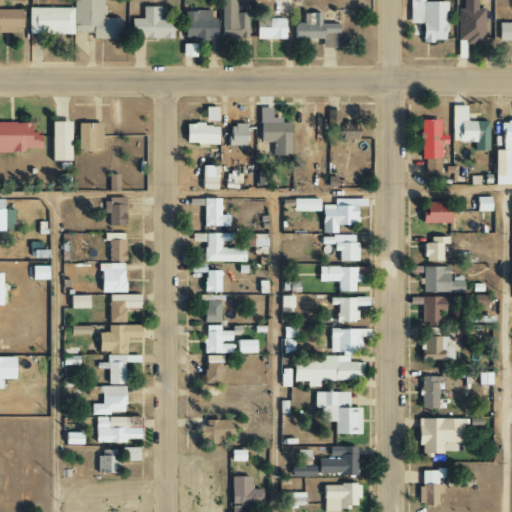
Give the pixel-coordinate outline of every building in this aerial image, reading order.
[(91,39),(119,39),(118,18),(102,18),(102,0),(72,0),(73,33),(91,33),(91,39)] [(220,0),(219,38),(247,39),(247,13),(234,12),(234,0),(220,0)] [(444,1),(408,0),(407,23),(419,23),(419,41),(444,41),(444,1)] [(483,9),(475,9),(474,0),(460,0),(460,9),(456,9),(455,43),(482,43),(483,9)] [(170,38),(169,19),(158,20),(158,6),(141,7),(141,19),(129,19),(129,39),(170,38)] [(72,8),(27,7),(27,34),(72,35),(72,8)] [(0,31),(20,31),(20,9),(0,9),(0,31)] [(182,39),(215,39),(215,18),(209,18),(209,11),(181,11),(182,39)] [(292,39),(320,39),(320,47),(334,47),(333,33),(338,33),(338,23),(319,23),(319,13),(308,13),(309,23),(291,23),(292,39)] [(283,39),(282,18),(254,18),(254,39),(283,39)] [(194,44),(180,44),(180,57),(194,57),(194,44)] [(450,150),(470,149),(470,151),(487,151),(487,121),(465,122),(464,106),(449,106),(450,150)] [(215,121),(215,107),(203,107),(203,121),(215,121)] [(289,123),(279,123),(279,118),(270,118),(270,108),(259,108),(258,142),(271,142),(271,156),(288,156),(289,123)] [(418,120),(419,159),(438,159),(438,145),(445,144),(445,135),(438,135),(438,120),(418,120)] [(511,184),(511,121),(500,121),(499,150),(492,150),(491,184),(511,184)] [(28,123),(0,122),(0,152),(23,153),(23,148),(39,148),(39,133),(28,133),(28,123)] [(68,122),(50,122),(49,161),(67,161),(68,122)] [(100,150),(100,123),(76,123),(76,150),(100,150)] [(215,145),(216,125),(183,124),(183,144),(215,145)] [(244,124),(227,124),(227,145),(244,146),(244,124)] [(423,160),(424,174),(439,173),(438,159),(423,160)] [(200,190),(215,190),(216,166),(200,165),(200,190)] [(107,191),(117,191),(117,175),(107,175),(107,191)] [(123,197),(106,198),(107,227),(124,226),(123,197)] [(488,211),(489,197),(474,197),(474,211),(488,211)] [(219,198),(201,199),(202,227),(227,226),(227,215),(219,215),(219,198)] [(10,209),(2,210),(1,200),(0,199),(0,231),(11,231),(10,209)] [(318,211),(317,199),(291,199),(292,212),(318,211)] [(333,199),(333,205),(320,205),(320,233),(336,233),(336,225),(355,225),(355,207),(365,207),(365,199),(333,199)] [(445,202),(420,203),(421,224),(446,223),(445,202)] [(106,261),(123,261),(123,233),(102,233),(102,242),(107,242),(106,261)] [(203,262),(243,262),(243,248),(220,248),(220,242),(230,242),(230,234),(191,233),(191,241),(203,241),(203,262)] [(265,234),(242,234),(242,246),(265,247),(265,234)] [(337,261),(356,261),(356,235),(332,235),(332,250),(337,250),(337,261)] [(446,237),(428,237),(428,243),(421,243),(421,261),(440,261),(440,244),(446,244),(446,237)] [(122,292),(122,263),(97,264),(98,292),(122,292)] [(45,280),(45,266),(29,266),(29,280),(45,280)] [(421,267),(421,293),(462,292),(462,277),(448,278),(447,266),(421,267)] [(367,267),(317,267),(317,281),(337,282),(337,291),(354,292),(354,282),(360,282),(360,273),(367,273),(367,267)] [(218,292),(218,271),(202,271),(202,292),(218,292)] [(139,308),(139,294),(106,295),(107,323),(123,323),(122,308),(139,308)] [(281,312),(293,313),(294,294),(281,294),(281,312)] [(86,295),(68,295),(68,308),(86,308),(86,295)] [(202,322),(217,323),(218,296),(203,296),(202,322)] [(443,297),(420,297),(419,324),(438,324),(439,313),(443,313),(443,297)] [(368,298),(329,298),(329,305),(336,305),(336,322),(356,322),(356,306),(368,307),(368,298)] [(106,325),(105,333),(96,333),(95,353),(124,354),(124,338),(137,338),(137,326),(106,325)] [(229,353),(229,331),(216,331),(216,325),(201,325),(202,354),(229,353)] [(87,326),(67,327),(68,336),(87,335),(87,326)] [(370,329),(329,328),(329,353),(361,354),(361,336),(370,337),(370,329)] [(451,360),(452,337),(422,336),(422,351),(418,351),(418,360),(451,360)] [(252,340),(233,341),(233,354),(252,354),(252,340)] [(106,369),(106,384),(122,385),(122,362),(138,362),(138,356),(105,355),(104,363),(96,363),(95,369),(106,369)] [(203,384),(218,384),(218,356),(202,356),(203,384)] [(292,382),(307,382),(307,387),(320,387),(320,380),(360,381),(360,362),(348,362),(348,356),(320,356),(320,360),(293,359),(292,382)] [(0,379),(12,380),(12,358),(0,357),(0,379)] [(419,408),(436,409),(436,390),(440,390),(440,377),(419,376),(419,408)] [(123,386),(100,387),(100,404),(89,404),(90,414),(123,413),(123,386)] [(334,434),(360,434),(360,408),(349,408),(349,392),(314,392),(314,408),(321,408),(321,421),(334,422),(334,434)] [(138,443),(139,418),(94,417),(93,442),(138,443)] [(461,418),(415,419),(415,445),(419,445),(420,454),(441,454),(440,443),(462,443),(461,418)] [(203,443),(232,442),(232,428),(242,428),(242,420),(203,420),(203,443)] [(81,445),(81,433),(63,433),(62,445),(81,445)] [(356,447),(328,447),(328,458),(316,459),(316,475),(356,474),(356,447)] [(124,460),(138,461),(138,448),(124,448),(124,460)] [(243,450),(229,450),(229,461),(243,461),(243,450)] [(314,476),(313,466),(289,466),(289,477),(314,476)] [(435,505),(435,494),(441,494),(442,481),(445,481),(445,470),(420,470),(420,487),(416,487),(416,505),(435,505)] [(229,477),(229,511),(237,511),(237,507),(259,507),(259,489),(248,489),(248,477),(229,477)] [(321,511),(346,511),(346,505),(357,506),(357,485),(321,484),(321,511)] [(303,492),(283,493),(283,508),(303,507),(303,492)]
